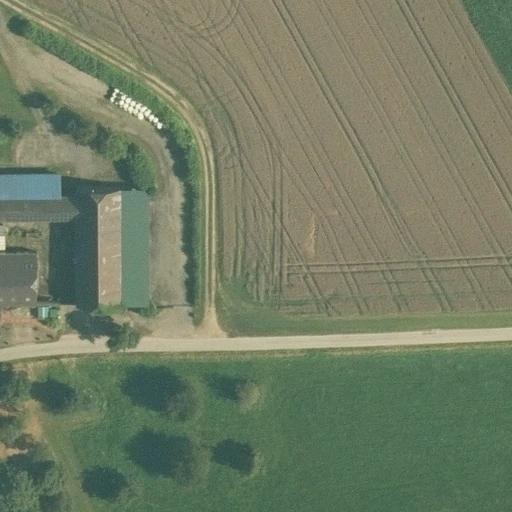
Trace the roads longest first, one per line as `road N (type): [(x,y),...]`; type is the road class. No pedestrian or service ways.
road 1 (unclassified): [(511,335),(67,350),(0,363)]
road 2 (track): [(210,344),(209,162),(198,127),(185,105),(131,68),(8,0)]
